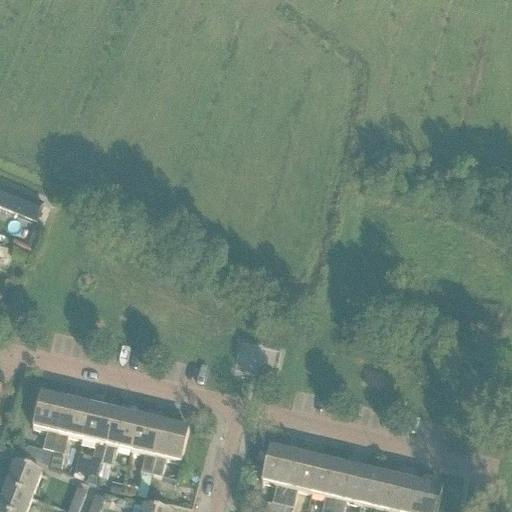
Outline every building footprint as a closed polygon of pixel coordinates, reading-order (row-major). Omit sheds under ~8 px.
[(1,189),(0,192),(0,210),(24,221),(35,226),(43,206),(1,189)] [(12,244),(10,250),(28,257),(31,252),(12,244)] [(53,455),(66,404),(40,398),(32,431),(47,435),(42,452),(53,455)] [(82,443),(90,410),(66,404),(53,455),(64,457),(68,440),(82,443)] [(102,466),(115,415),(90,410),(82,443),(95,446),(91,464),(102,466)] [(131,455),(139,421),(115,415),(102,466),(113,469),(117,451),(131,455)] [(146,502),(151,478),(163,427),(139,421),(131,455),(144,458),(137,490),(133,489),(131,498),(146,502)] [(163,427),(151,478),(162,480),(166,463),(180,466),(188,433),(163,427)] [(28,449),(25,461),(48,470),(51,456),(28,449)] [(283,509),(295,458),(269,452),(261,485),(276,489),(272,506),(283,509)] [(311,497),(319,463),(295,458),(283,509),(281,511),(293,511),(297,494),(311,497)] [(333,511),(343,469),(319,463),(311,497),(325,500),(321,511),(333,511)] [(102,466),(91,464),(87,482),(98,485),(100,476),(102,466)] [(4,490),(32,501),(41,477),(13,466),(4,490)] [(111,479),(113,469),(102,466),(100,476),(111,479)] [(360,509),(368,475),(343,469),(333,511),(344,511),(346,505),(360,509)] [(385,511),(392,481),(368,475),(360,509),(373,511),(385,511)] [(156,480),(150,496),(173,504),(178,488),(156,480)] [(410,511),(417,487),(392,481),(385,511),(410,511)] [(111,484),(109,495),(120,497),(122,487),(111,484)] [(417,487),(410,511),(437,511),(442,492),(417,487)] [(0,511),(28,511),(32,501),(4,490),(0,499),(0,511)] [(68,511),(79,511),(86,494),(77,491),(68,511)] [(91,511),(100,511),(104,502),(96,499),(91,511)]
